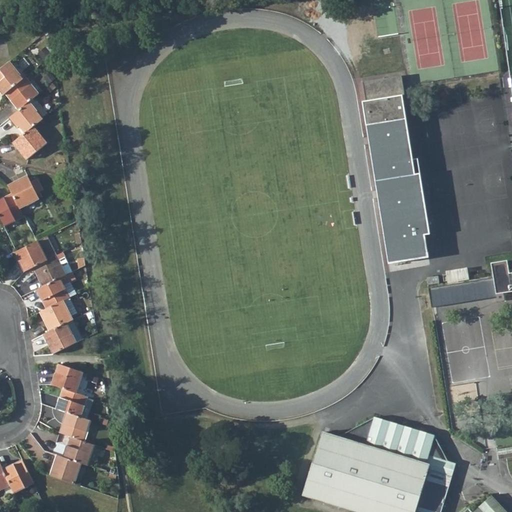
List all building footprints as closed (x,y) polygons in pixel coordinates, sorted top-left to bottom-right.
[(9,62),(0,69),(0,92),(2,95),(4,93),(22,78),(9,62)] [(22,78),(4,93),(18,110),(28,101),(39,93),(24,76),(22,78)] [(406,257),(428,253),(425,235),(430,234),(418,159),(413,160),(403,96),(405,95),(402,76),(363,82),(366,102),(363,102),(367,126),(370,125),(371,134),(384,132),(386,143),(370,146),(373,165),(376,164),(377,169),(374,170),(376,189),(389,187),(391,197),(378,199),(381,218),(384,218),(385,222),(382,223),(385,242),(403,239),(406,257)] [(18,110),(7,119),(21,135),(32,127),(43,118),(28,101),(18,110)] [(370,125),(367,126),(370,146),(386,143),(384,132),(371,134),(370,125)] [(21,135),(12,143),(26,160),(46,144),(32,127),(21,135)] [(26,175),(6,185),(11,194),(18,208),(38,197),(35,192),(42,188),(36,177),(29,181),(26,175)] [(389,187),(376,189),(378,199),(391,197),(389,187)] [(11,194),(0,199),(0,220),(3,227),(22,217),(18,208),(11,194)] [(429,258),(428,253),(406,257),(403,239),(385,242),(389,264),(429,258)] [(16,251),(14,253),(24,272),(32,268),(46,260),(37,241),(36,242),(16,251)] [(46,260),(32,268),(42,287),(59,279),(65,275),(55,256),(46,260)] [(511,270),(509,271),(507,259),(489,262),(490,274),(490,277),(494,296),(495,303),(505,302),(504,294),(511,292),(511,270)] [(464,267),(443,270),(445,282),(466,278),(464,267)] [(494,296),(490,277),(425,288),(429,307),(494,296)] [(42,287),(36,290),(46,309),(62,300),(68,297),(59,279),(42,287)] [(46,309),(40,311),(50,331),(66,323),(72,320),(62,300),(46,309)] [(50,331),(43,335),(53,355),(76,344),(66,323),(50,331)] [(58,364),(51,385),(62,389),(76,393),(83,372),(58,364)] [(62,389),(55,409),(65,412),(80,418),(87,397),(76,393),(62,389)] [(65,412),(59,433),(69,436),(83,441),(91,421),(80,418),(65,412)] [(329,433),(308,498),(352,511),(505,511),(490,495),(471,511),(467,507),(461,511),(439,511),(454,463),(446,461),(432,435),(374,417),(345,438),(329,433)] [(69,436),(62,457),(81,464),(86,466),(93,445),(83,441),(69,436)] [(56,454),(49,476),(74,485),(81,464),(62,457),(56,454)] [(22,460),(3,469),(11,485),(15,493),(34,483),(22,460)] [(0,463),(0,490),(11,485),(3,469),(0,463)]
